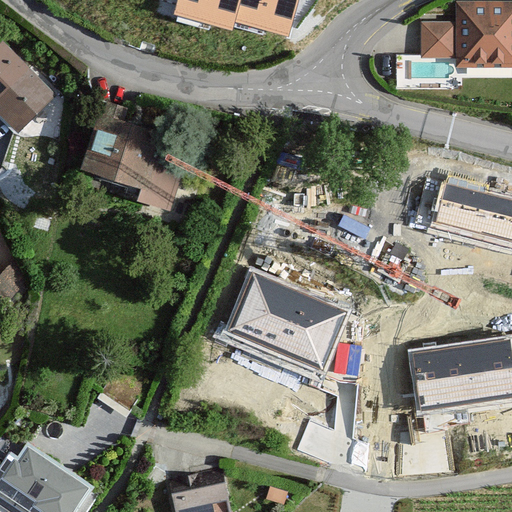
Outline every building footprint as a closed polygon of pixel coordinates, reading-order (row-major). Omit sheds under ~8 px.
[(511,5),(461,5),(461,27),(424,26),(424,55),(461,56),(460,64),(511,64),(511,5)] [(50,92),(1,46),(0,47),(0,109),(17,126),(50,92)] [(126,109),(103,102),(84,165),(148,184),(144,199),(170,206),(183,163),(158,156),(164,134),(122,122),(126,109)] [(308,214),(284,222),(297,258),(321,250),(308,214)] [(368,261),(325,282),(348,329),(423,292),(419,283),(435,276),(421,248),(372,271),(368,261)] [(0,276),(0,312),(26,280),(16,261),(0,276)] [(142,381),(110,370),(97,406),(129,417),(142,381)] [(19,437),(0,471),(0,483),(45,511),(74,511),(93,482),(19,437)] [(231,511),(224,472),(177,481),(182,511),(231,511)] [(291,490),(274,487),(271,499),(288,502),(291,490)]
